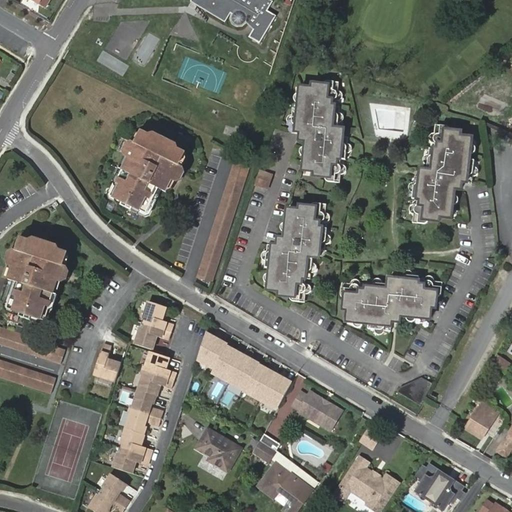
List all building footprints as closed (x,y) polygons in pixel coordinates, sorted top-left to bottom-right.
[(31,0),(35,2),(35,0),(41,3),(40,5),(46,9),(51,0),(31,0)] [(194,0),(202,5),(226,19),(233,10),(234,11),(232,14),(233,18),(237,21),(242,20),(245,17),(252,26),(254,28),(250,34),(261,41),(277,16),(268,10),(273,2),(269,0),(194,0)] [(341,87),(325,85),(314,84),(314,88),(305,87),(302,87),(301,93),(300,103),(299,109),(295,108),(294,115),(293,125),(292,131),(302,132),(311,133),(311,141),(307,140),(307,147),(306,157),(304,171),(316,172),(316,176),(327,177),(342,179),(342,175),(343,165),(342,165),(342,160),(347,160),(348,154),(349,144),(350,138),(345,137),(334,136),(335,128),(339,129),(340,123),(341,113),(342,106),(337,106),(337,101),(339,101),(340,91),(341,87)] [(346,130),(339,129),(335,128),(334,136),(345,137),(346,130)] [(428,165),(427,171),(432,171),(431,178),(420,177),(415,176),(415,183),(413,192),(413,199),(418,199),(417,205),(415,204),(414,215),(414,219),(429,220),(440,221),(440,217),(452,218),(454,205),(455,195),(456,189),(452,188),(453,181),(462,182),(472,183),(473,176),(474,167),(475,160),(470,160),(471,154),(472,144),(473,138),(461,136),(461,132),(450,131),(435,130),(435,134),(434,144),(435,144),(435,149),(430,148),(429,155),(428,165)] [(166,190),(172,177),(176,179),(182,166),(179,164),(184,152),(169,144),(167,148),(155,142),(157,139),(140,131),(134,142),(131,141),(124,154),(129,155),(111,193),(148,211),(159,187),(166,190)] [(311,133),(302,132),(301,140),(307,140),(311,141),(311,133)] [(213,279),(250,163),(234,158),(198,274),(213,279)] [(273,176),(261,171),(256,186),(268,190),(273,176)] [(461,189),(462,182),(453,181),(452,188),(456,189),(461,189)] [(314,263),(314,258),(310,257),(311,250),(321,251),(326,251),(327,245),(328,235),(329,229),(324,228),(324,223),(326,223),(327,213),(328,209),(313,207),(302,206),(301,210),(289,209),(288,223),(286,233),(286,239),(289,240),(288,247),(279,246),(269,245),(268,251),(267,261),(266,268),(271,268),(271,274),(269,284),(269,290),(281,292),(280,296),(291,297),(307,299),(307,295),(308,285),(306,284),(307,280),(312,280),(313,273),(314,263)] [(37,245),(38,242),(21,236),(17,251),(13,249),(8,264),(12,266),(21,269),(16,281),(8,308),(44,320),(59,278),(62,279),(67,264),(64,263),(68,251),(51,246),(49,249),(37,245)] [(279,239),(279,246),(288,247),(289,240),(286,239),(279,239)] [(310,257),(314,258),(320,258),(321,251),(311,250),(310,257)] [(21,269),(12,266),(9,278),(16,281),(21,269)] [(388,290),(388,285),(383,285),(373,284),(366,283),(366,288),(361,287),(361,286),(351,285),(347,284),(345,299),(344,310),(348,310),(347,322),(353,323),(363,324),(369,325),(368,330),(375,331),(384,332),(391,332),(392,322),(393,312),(401,313),(401,317),(407,318),(417,319),(430,320),(431,308),(436,309),(437,298),(438,283),(424,281),(424,283),(418,282),(419,278),(413,277),(403,276),(396,275),(396,280),(395,290),(388,290)] [(175,330),(178,321),(163,317),(167,305),(150,300),(143,319),(175,330)] [(400,323),(401,317),(401,313),(393,312),(392,322),(400,323)] [(157,333),(172,338),(175,330),(143,319),(136,340),(153,346),(157,333)] [(0,327),(0,342),(61,363),(65,350),(54,346),(54,344),(0,327)] [(103,341),(93,371),(117,379),(123,361),(108,356),(111,343),(103,341)] [(261,381),(269,366),(228,344),(221,358),(261,381)] [(149,369),(178,378),(181,371),(168,366),(172,355),(155,349),(149,369)] [(497,355),(493,362),(506,370),(510,364),(497,355)] [(0,360),(0,375),(51,392),(55,378),(0,360)] [(231,374),(219,366),(214,375),(226,382),(231,374)] [(143,388),(159,393),(163,381),(176,385),(178,378),(149,369),(143,388)] [(425,398),(433,384),(422,378),(399,389),(397,394),(421,406),(425,398)] [(136,408),(165,417),(167,410),(155,406),(159,393),(143,388),(136,408)] [(343,411),(330,403),(328,406),(322,403),(323,399),(311,392),(308,396),(301,392),(293,406),(300,410),(299,412),(309,418),(310,415),(322,422),(321,425),(331,431),(343,411)] [(279,437),(285,428),(287,429),(299,409),(285,401),(268,431),(279,437)] [(499,413),(483,403),(466,429),(483,439),(499,413)] [(130,427),(147,433),(151,421),(162,424),(165,417),(136,408),(130,427)] [(309,418),(321,425),(322,422),(310,415),(309,418)] [(123,447),(153,456),(155,449),(143,444),(147,433),(130,427),(123,447)] [(209,429),(198,449),(211,457),(209,461),(229,473),(243,450),(209,429)] [(511,448),(511,429),(497,452),(506,457),(511,448)] [(281,444),(264,434),(262,437),(260,441),(266,444),(277,451),(281,444)] [(266,444),(260,441),(254,453),(261,458),(263,455),(272,460),(277,451),(266,444)] [(138,460),(150,464),(153,456),(123,447),(117,467),(134,472),(138,460)] [(277,451),(272,460),(276,464),(312,489),(318,481),(277,451)] [(384,480),(379,477),(378,479),(372,476),(373,474),(366,468),(369,463),(360,457),(341,487),(349,493),(351,490),(370,502),(368,505),(377,511),(379,511),(399,483),(387,475),(384,480)] [(427,467),(423,465),(418,472),(422,475),(419,479),(418,481),(422,483),(417,491),(420,493),(419,494),(421,496),(423,496),(423,495),(438,505),(437,506),(439,508),(441,508),(442,507),(444,509),(449,501),(454,504),(458,498),(462,501),(467,493),(463,491),(466,486),(454,479),(452,482),(447,483),(443,483),(441,478),(440,474),(442,471),(430,463),(427,467)] [(264,480),(280,492),(292,500),(284,511),(285,511),(298,511),(314,491),(276,464),(264,480)] [(102,490),(129,507),(134,500),(122,492),(127,483),(113,474),(102,490)] [(452,482),(440,474),(441,478),(443,483),(447,483),(452,482)] [(275,499),(280,492),(264,480),(259,488),(275,499)] [(344,501),(349,493),(341,487),(335,495),(344,501)] [(108,511),(112,506),(121,511),(126,511),(129,507),(102,490),(92,506),(100,511),(108,511)] [(511,511),(510,511),(508,511),(506,511),(503,509),(504,507),(496,502),(495,504),(488,499),(479,511),(511,511)]
